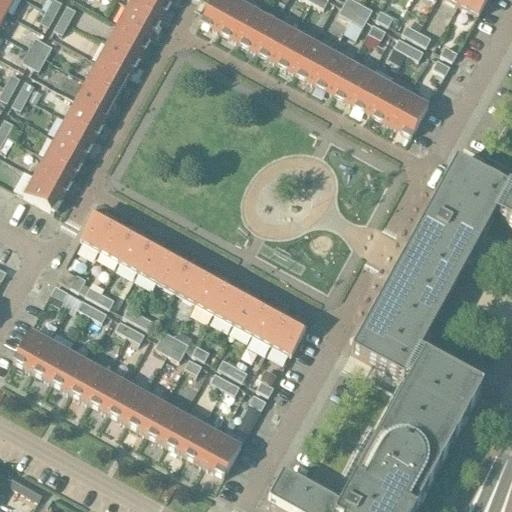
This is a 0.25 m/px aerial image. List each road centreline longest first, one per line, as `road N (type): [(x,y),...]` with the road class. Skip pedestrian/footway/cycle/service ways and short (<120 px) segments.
road 1 (residential): [(340,333),(81,196)]
road 2 (residential): [(426,170),(169,34)]
road 3 (residential): [(340,333),(243,511)]
road 4 (residential): [(511,2),(426,170)]
road 5 (residential): [(81,196),(169,34)]
road 6 (residential): [(426,170),(340,333)]
road 7 (residential): [(153,511),(0,427)]
road 8 (residential): [(0,333),(81,196)]
